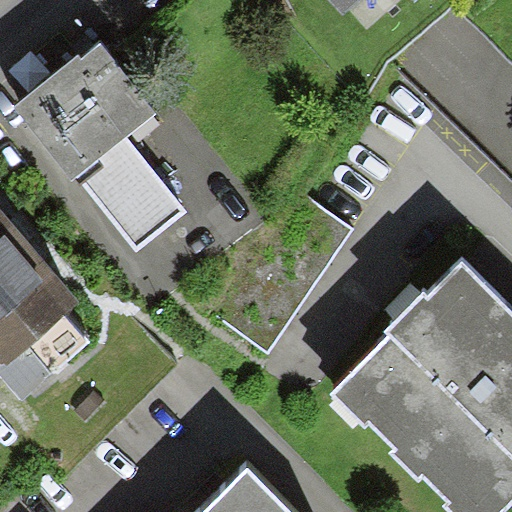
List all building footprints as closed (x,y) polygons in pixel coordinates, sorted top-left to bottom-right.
[(330,0),(347,19),(369,0),(330,0)] [(101,36),(18,102),(139,253),(188,215),(123,133),(157,106),(101,36)] [(321,199),(239,322),(281,350),(363,226),(321,199)] [(0,359),(30,395),(95,341),(70,311),(83,300),(0,202),(0,359)] [(511,320),(460,268),(335,389),(455,511),(487,511),(511,489),(511,320)] [(192,511),(290,511),(239,463),(192,511)]
